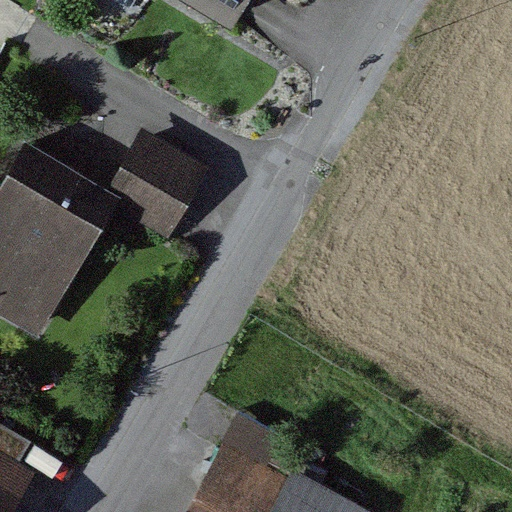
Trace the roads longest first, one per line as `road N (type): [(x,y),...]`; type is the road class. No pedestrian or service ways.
road 1 (residential): [(296,177),(103,511)]
road 2 (residential): [(296,177),(56,30)]
road 3 (residential): [(396,0),(296,177)]
